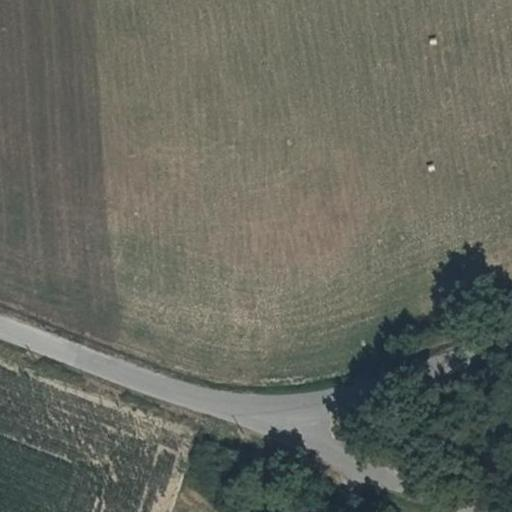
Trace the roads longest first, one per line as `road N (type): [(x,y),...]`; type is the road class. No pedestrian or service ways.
road 1 (unclassified): [(273,411),(0,312)]
road 2 (unclassified): [(273,411),(511,331)]
road 3 (unclassified): [(476,511),(319,452),(273,411)]
